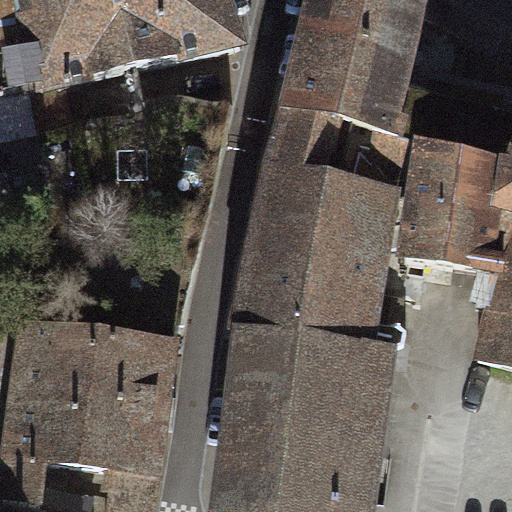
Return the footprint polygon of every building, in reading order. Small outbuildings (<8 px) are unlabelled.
[(237,0),(22,0),(23,5),(38,106),(74,98),(255,59),(237,0)] [(355,0),(327,0),(299,123),(369,139),(384,143),(511,170),(511,180),(503,227),(511,229),(511,122),(410,100),(429,20),(355,0)] [(38,106),(23,5),(0,8),(0,182),(47,171),(42,133),(79,127),(74,98),(38,106)] [(379,511),(399,362),(374,357),(399,202),(425,207),(429,178),(379,167),(384,143),(299,123),(251,344),(264,346),(237,511),(379,511)] [(511,180),(511,170),(384,143),(379,167),(429,178),(425,207),(418,271),(506,286),(511,258),(511,229),(503,227),(511,180)] [(511,375),(511,258),(506,286),(486,369),(511,375)] [(3,509),(28,511),(51,511),(55,486),(119,494),(116,511),(158,511),(161,491),(180,350),(27,330),(3,509)]
